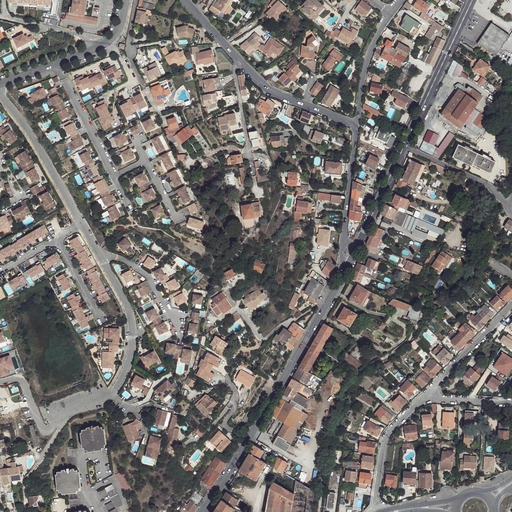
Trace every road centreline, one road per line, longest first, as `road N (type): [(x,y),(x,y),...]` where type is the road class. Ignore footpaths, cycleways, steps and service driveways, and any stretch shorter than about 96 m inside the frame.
road 1 (residential): [(74,411),(108,395),(122,376),(131,355),(130,313),(0,90)]
road 2 (secondary): [(203,511),(345,267)]
road 3 (residential): [(356,124),(271,92),(183,0)]
road 4 (secondary): [(404,145),(473,0)]
road 5 (residential): [(423,397),(385,435),(375,511)]
road 6 (residential): [(511,305),(423,397)]
road 7 (residential): [(404,145),(488,184),(506,208)]
